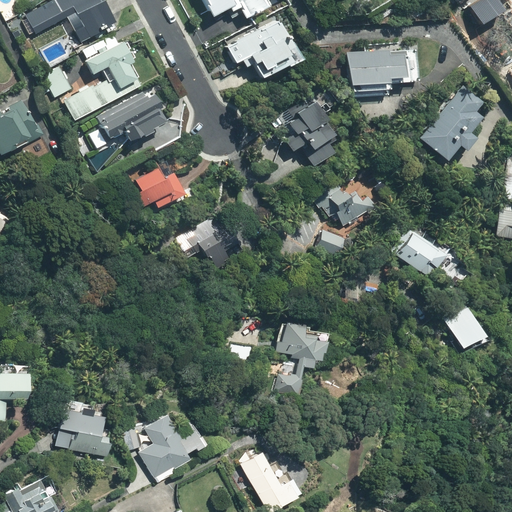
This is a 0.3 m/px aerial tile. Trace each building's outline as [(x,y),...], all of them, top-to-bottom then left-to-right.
[(51,0),(25,14),(35,33),(68,16),(81,41),(116,22),(104,0),(51,0)] [(268,4),(265,0),(203,0),(212,15),(225,8),(231,18),(242,13),(244,17),(268,4)] [(483,12),(468,10),(467,22),(482,23),(483,12)] [(260,77),(299,56),(279,17),(223,46),(232,63),(241,59),(245,67),(252,63),(260,77)] [(63,100),(74,120),(141,85),(130,63),(134,61),(123,40),(119,43),(114,33),(79,51),(96,82),(63,100)] [(347,51),(350,96),(388,94),(387,82),(417,80),(415,47),(347,51)] [(54,97),(71,88),(60,66),(42,75),(54,97)] [(461,84),(417,137),(444,159),(458,143),(464,149),(475,136),(468,131),(481,115),(474,109),(481,101),(461,84)] [(162,106),(154,92),(148,96),(145,90),(95,116),(101,127),(88,134),(98,152),(126,137),(128,139),(165,120),(159,108),(162,106)] [(36,124),(22,98),(7,106),(9,110),(2,113),(0,110),(0,155),(43,133),(38,123),(36,124)] [(312,165),(334,151),(327,142),(336,137),(312,100),(282,119),(291,134),(283,139),(291,151),(299,145),(312,165)] [(259,162),(272,165),(279,139),(267,135),(259,162)] [(156,206),(185,193),(175,172),(163,177),(158,167),(129,180),(140,204),(153,199),(156,206)] [(502,198),(511,200),(511,175),(506,175),(502,198)] [(334,212),(342,225),(375,204),(369,195),(362,200),(355,190),(348,195),(339,181),(315,197),(328,216),(334,212)] [(511,203),(500,201),(494,234),(511,237),(511,203)] [(0,236),(1,237),(12,218),(0,210),(0,236)] [(219,228),(212,216),(190,229),(193,234),(185,238),(193,252),(201,248),(212,268),(223,262),(221,260),(242,248),(227,223),(219,228)] [(436,268),(446,253),(407,226),(390,251),(419,271),(426,261),(436,268)] [(170,228),(156,235),(162,248),(176,242),(170,228)] [(343,237),(322,229),(314,248),(332,255),(335,249),(338,251),(343,237)] [(484,334),(466,305),(443,319),(461,348),(484,334)] [(261,319),(231,316),(228,344),(258,347),(261,319)] [(321,359),(325,338),(314,336),(314,334),(302,331),(304,322),(284,319),(280,341),(277,340),(275,350),(290,352),(289,356),(296,358),(293,376),(276,373),(273,390),(298,394),(303,365),(310,367),(312,357),(321,359)] [(250,348),(230,345),(229,361),(248,363),(250,348)] [(28,371),(0,371),(0,421),(7,421),(6,398),(28,397),(28,371)] [(62,407),(54,445),(107,456),(112,429),(102,427),(106,410),(80,405),(79,411),(62,407)] [(183,442),(166,413),(143,426),(152,442),(137,451),(154,479),(190,458),(186,452),(194,447),(196,449),(206,443),(200,432),(183,442)] [(127,450),(140,446),(135,428),(122,432),(127,450)] [(267,511),(296,496),(287,480),(280,484),(261,451),(239,463),(267,511)] [(0,505),(0,511),(58,511),(41,477),(18,489),(17,486),(3,494),(8,504),(0,505)]
